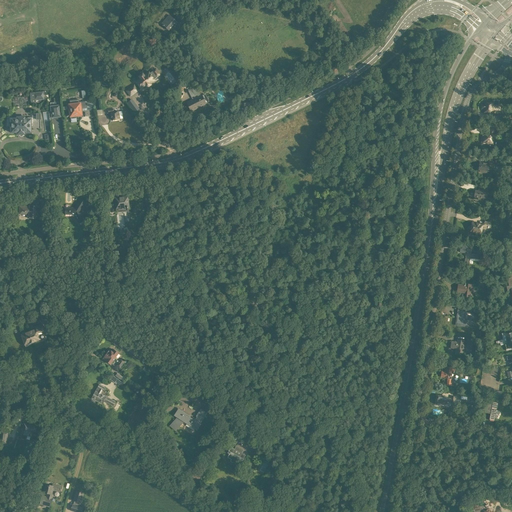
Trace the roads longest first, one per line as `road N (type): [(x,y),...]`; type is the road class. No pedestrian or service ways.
road 1 (residential): [(416,418),(465,106),(511,58)]
road 2 (primary): [(383,511),(435,187)]
road 3 (unclassified): [(53,412),(67,377),(148,254),(166,161)]
road 4 (secondary): [(166,161),(337,83),(385,44)]
road 5 (unclassified): [(220,511),(53,412)]
road 6 (primary): [(478,28),(441,101),(435,187)]
road 7 (secondary): [(0,183),(166,161)]
road 8 (primary): [(435,187),(453,107),(490,38)]
